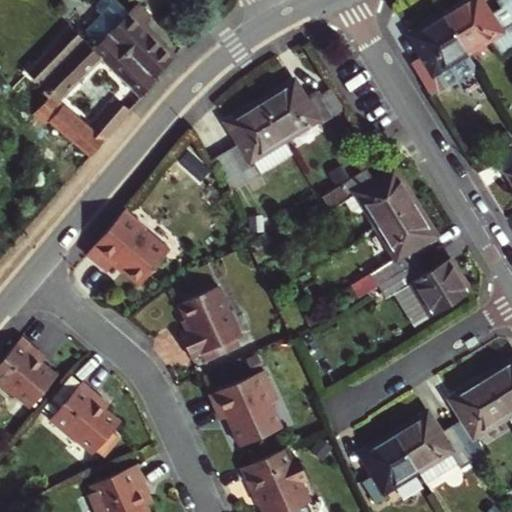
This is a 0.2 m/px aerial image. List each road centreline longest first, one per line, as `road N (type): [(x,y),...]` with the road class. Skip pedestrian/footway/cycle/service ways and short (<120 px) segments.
road 1 (residential): [(279,20),(197,83),(30,277)]
road 2 (residential): [(343,0),(511,274)]
road 3 (residential): [(30,277),(141,368),(210,511)]
road 4 (residential): [(338,411),(511,306)]
